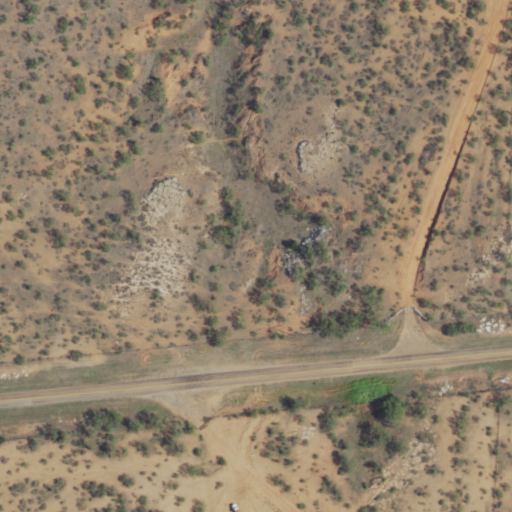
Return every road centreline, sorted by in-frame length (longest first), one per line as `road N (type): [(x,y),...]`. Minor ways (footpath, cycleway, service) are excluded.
road 1 (secondary): [(0,394),(511,341)]
road 2 (residential): [(370,360),(444,171),(498,0)]
road 3 (residential): [(300,511),(196,428),(114,383)]
